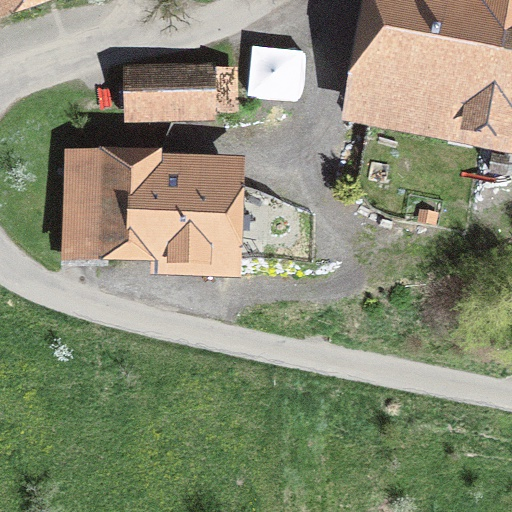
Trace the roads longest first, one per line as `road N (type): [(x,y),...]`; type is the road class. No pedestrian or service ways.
road 1 (unclassified): [(511,395),(210,338),(98,308),(0,261)]
road 2 (unclassified): [(0,87),(246,0)]
